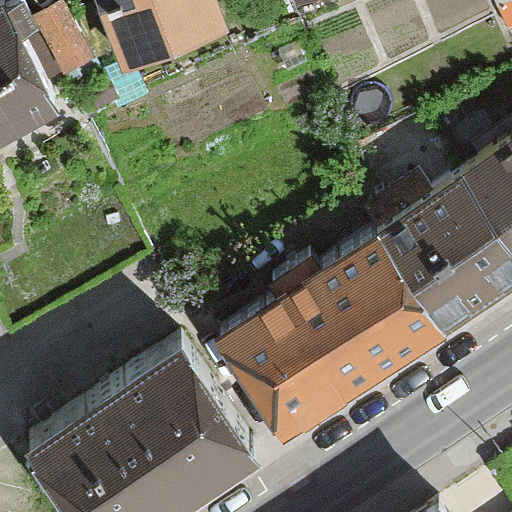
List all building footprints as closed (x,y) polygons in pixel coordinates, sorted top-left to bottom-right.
[(7,13),(0,0),(0,133),(56,104),(23,40),(39,32),(32,18),(24,4),(7,13)] [(229,35),(214,0),(95,0),(127,76),(229,35)] [(511,0),(491,0),(505,31),(511,27),(511,0)] [(64,1),(32,18),(39,32),(63,77),(95,60),(64,1)] [(511,126),(380,215),(444,313),(495,279),(511,267),(511,126)] [(0,253),(0,308),(10,326),(155,248),(122,188),(0,253)] [(444,313),(380,215),(326,250),(319,238),(266,273),(274,286),(222,321),(286,417),(444,313)] [(181,326),(28,425),(84,511),(138,511),(177,487),(194,476),(253,437),(181,326)] [(451,511),(439,493),(410,511),(451,511)]
